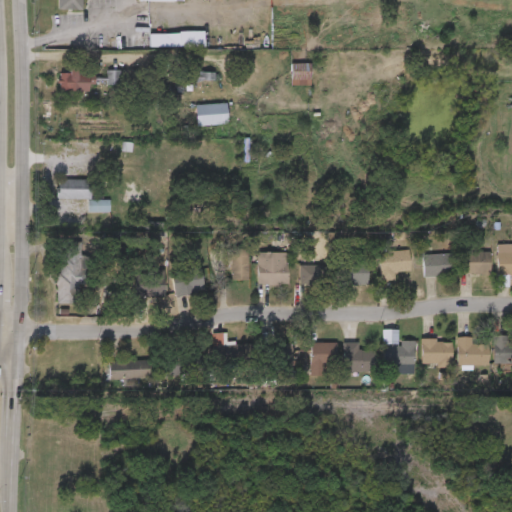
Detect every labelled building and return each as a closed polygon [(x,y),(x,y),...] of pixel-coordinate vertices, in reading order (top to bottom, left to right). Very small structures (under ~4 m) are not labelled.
[(40,0),(41,20),(65,20),(65,4),(71,4),(71,0),(40,0)] [(58,0),(82,0),(82,10),(58,10),(58,0)] [(165,0),(121,0),(122,11),(165,12),(165,0)] [(132,44),(132,58),(195,57),(195,43),(132,44)] [(290,85),(290,61),(309,61),(309,85),(290,85)] [(273,96),(292,96),(293,74),(274,74),(273,96)] [(89,96),(103,96),(104,81),(90,81),(89,96)] [(77,96),(78,82),(51,82),(51,84),(42,84),(42,102),(72,102),(72,96),(77,96)] [(197,92),(197,83),(178,82),(178,91),(197,92)] [(228,122),(196,126),(194,105),(225,101),(228,122)] [(178,115),(179,136),(210,135),(209,114),(178,115)] [(102,180),(102,199),(109,199),(109,212),(83,211),(83,198),(56,197),(56,179),(102,180)] [(40,209),(72,210),(73,190),(40,189),(40,209)] [(92,222),(92,210),(70,211),(70,223),(92,222)] [(146,232),(124,233),(125,240),(146,240),(146,232)] [(509,252),(509,236),(495,236),(495,252),(509,252)] [(55,303),(55,241),(79,241),(79,255),(84,255),(84,284),(76,284),(76,303),(55,303)] [(510,244),(510,251),(511,251),(511,273),(496,273),(496,244),(510,244)] [(247,248),(247,279),(228,279),(228,248),(247,248)] [(377,250),(408,250),(408,271),(393,271),(393,279),(377,279),(377,250)] [(286,251),(286,283),(255,283),(255,251),(286,251)] [(489,251),(489,273),(459,273),(459,251),(489,251)] [(63,253),(41,252),(41,314),(59,314),(59,295),(67,295),(67,267),(63,267),(63,253)] [(451,253),(451,275),(421,275),(421,253),(451,253)] [(478,255),(479,285),(509,284),(508,263),(494,264),(494,255),(478,255)] [(231,290),(230,259),(212,259),(213,291),(231,290)] [(392,261),(361,262),(363,296),(377,295),(377,283),(393,282),(392,261)] [(336,262),(367,262),(367,283),(336,283),(336,262)] [(472,262),(443,263),(443,285),(472,284),(472,262)] [(239,295),(270,295),(270,263),(240,263),(239,295)] [(298,283),(298,264),(329,264),(329,283),(298,283)] [(433,286),(433,264),(405,265),(405,287),(433,286)] [(175,296),(171,272),(199,267),(203,291),(175,296)] [(133,269),(163,270),(162,296),(132,294),(133,269)] [(282,294),(306,295),(306,276),(282,275),(282,294)] [(328,296),(350,295),(349,276),(327,277),(328,296)] [(116,308),(137,307),(137,302),(145,302),(145,283),(116,283),(116,308)] [(154,287),(156,305),(186,302),(184,284),(154,287)] [(212,333),(222,333),(222,344),(250,344),(251,364),(213,365),(212,333)] [(511,363),(492,363),(492,335),(507,335),(507,342),(511,342),(511,363)] [(470,336),(470,344),(488,344),(488,364),(456,364),(456,336),(470,336)] [(449,339),(449,364),(420,364),(420,339),(449,339)] [(396,351),(381,351),(381,341),(366,340),(365,375),(372,375),(372,384),(396,384),(396,351)] [(383,341),(412,341),(412,374),(383,374),(383,341)] [(335,342),(335,369),(310,369),(310,342),(335,342)] [(357,342),(357,350),(373,350),(373,372),(342,372),(342,342),(357,342)] [(218,352),(210,352),(209,343),(195,344),(196,365),(218,364),(218,352)] [(269,343),(292,343),(292,366),(269,366),(269,343)] [(495,346),(475,346),(476,376),(496,375),(495,346)] [(470,353),(457,353),(457,347),(439,348),(440,380),(454,379),(454,376),(471,375),(470,353)] [(159,359),(198,350),(202,369),(163,378),(159,359)] [(434,378),(433,350),(403,351),(404,374),(419,374),(419,378),(434,378)] [(293,354),(294,385),(311,385),(311,375),(319,374),(319,353),(293,354)] [(341,353),(326,353),(325,382),(357,382),(357,361),(340,361),(341,353)] [(263,377),(276,376),(275,354),(262,355),(263,377)] [(147,360),(147,378),(107,379),(107,361),(147,360)] [(91,372),(92,390),(132,389),(132,371),(91,372)] [(162,373),(146,374),(146,388),(163,387),(162,373)]
